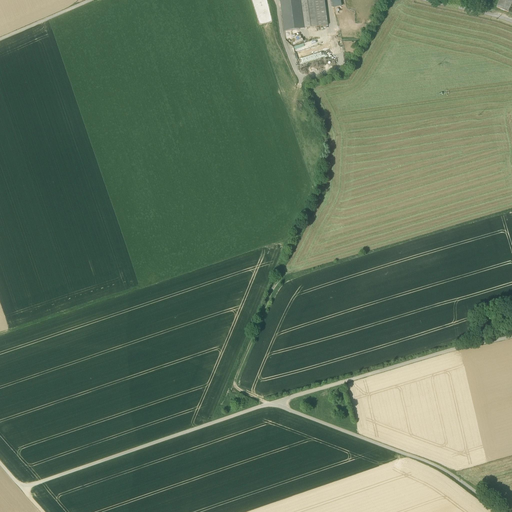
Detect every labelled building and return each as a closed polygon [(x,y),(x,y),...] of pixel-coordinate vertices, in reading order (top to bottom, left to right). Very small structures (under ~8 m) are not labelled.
[(280,0),(284,31),(304,28),(302,13),(300,0),(280,0)] [(300,0),(302,13),(315,12),(313,0),(300,0)] [(328,25),(324,0),(313,0),(315,12),(317,27),(328,25)] [(511,0),(499,0),(496,8),(508,13),(511,2),(511,0)] [(317,27),(315,12),(302,13),(304,28),(317,27)] [(316,39),(293,46),(298,65),(301,64),(303,67),(315,64),(314,61),(323,59),(320,51),(317,52),(316,49),(319,48),(316,39)]
